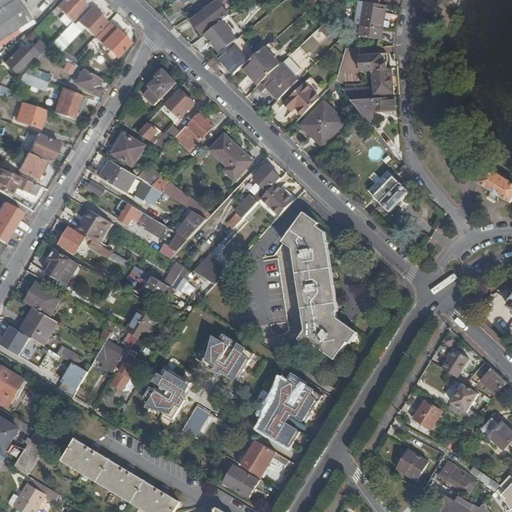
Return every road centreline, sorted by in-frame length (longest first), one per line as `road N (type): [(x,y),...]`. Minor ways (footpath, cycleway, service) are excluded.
road 1 (residential): [(155,32),(433,299)]
road 2 (residential): [(155,32),(0,291)]
road 3 (residential): [(471,238),(409,163),(402,37),(410,0)]
road 4 (secondary): [(339,450),(433,299)]
